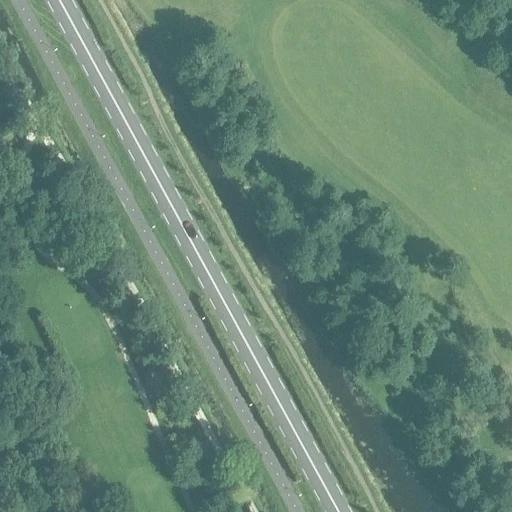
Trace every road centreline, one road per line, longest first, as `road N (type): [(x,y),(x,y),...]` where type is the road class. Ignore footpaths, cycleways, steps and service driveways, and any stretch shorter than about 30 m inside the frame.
road 1 (tertiary): [(337,511),(57,0)]
road 2 (unknown): [(377,511),(152,109),(100,0)]
